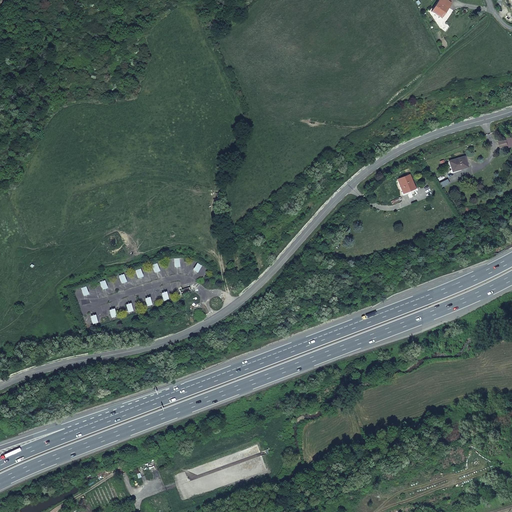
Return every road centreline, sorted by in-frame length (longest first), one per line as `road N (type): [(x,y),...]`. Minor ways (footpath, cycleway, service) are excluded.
road 1 (unclassified): [(0,385),(191,331),(250,292),(375,165),(428,137),(511,111)]
road 2 (trunk): [(0,481),(511,278)]
road 3 (trunk): [(511,259),(68,434)]
road 4 (unknown): [(36,511),(112,473),(137,511)]
